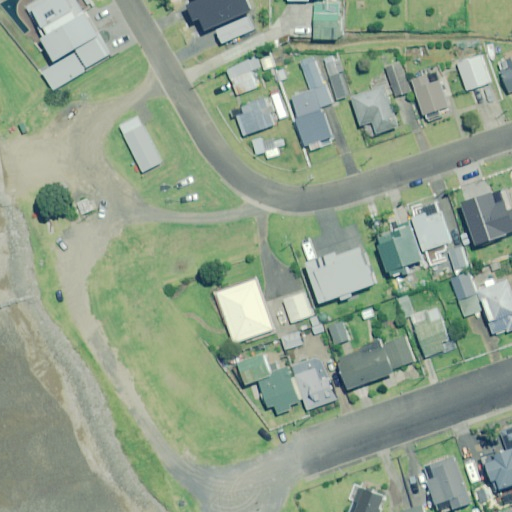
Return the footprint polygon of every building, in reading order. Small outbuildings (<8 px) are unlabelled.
[(87,16),(79,1),(78,0),(36,0),(28,5),(45,38),(42,40),(53,61),(41,68),(52,89),(114,56),(103,36),(91,14),(87,16)] [(204,0),(205,0),(211,0),(224,27),(250,15),(242,0),(204,0)] [(281,1),(272,0),(271,17),(280,18),(281,1)] [(340,39),(341,2),(316,1),(314,38),(340,39)] [(344,70),(337,53),(322,59),(339,100),(349,96),(339,72),(344,70)] [(492,82),(483,54),(459,62),(469,90),(492,82)] [(263,66),(259,56),(230,68),(241,94),(258,87),(252,71),(263,66)] [(275,67),(272,56),(262,59),(265,70),(275,67)] [(325,84),(316,56),(302,61),(311,90),(292,96),(307,146),(313,144),(315,149),(324,147),(336,143),(325,106),(334,104),(327,83),(325,84)] [(511,58),(500,63),(511,93),(511,92),(511,58)] [(412,91),(401,62),(386,68),(397,96),(412,91)] [(287,68),(276,72),(279,82),(290,79),(287,68)] [(451,106),(439,71),(414,80),(426,115),(451,106)] [(401,126),(387,86),(353,98),(362,125),(367,123),(372,136),(401,126)] [(246,135),(276,124),(272,111),(277,110),(270,91),(248,99),(253,112),(239,117),(246,135)] [(163,162),(139,115),(120,125),(144,172),(163,162)] [(266,151),(263,138),(254,141),(257,154),(266,151)] [(280,145),(267,149),(270,160),(283,156),(280,145)] [(510,217),(504,197),(482,204),(489,224),(510,217)] [(94,210),(89,198),(78,203),(84,215),(94,210)] [(453,242),(438,199),(412,208),(432,266),(442,263),(439,254),(449,251),(447,244),(453,242)] [(482,224),(474,199),(459,204),(468,229),(482,224)] [(429,270),(412,225),(376,238),(392,283),(429,270)] [(507,256),(495,225),(469,235),(481,266),(507,256)] [(379,283),(366,247),(341,256),(339,252),(306,264),(320,304),(344,296),(345,300),(355,296),(354,292),(379,283)] [(463,248),(450,252),(455,269),(468,265),(463,248)] [(458,276),(452,278),(465,316),(483,309),(468,267),(456,271),(458,276)] [(485,280),(488,288),(478,291),(495,335),(509,329),(510,332),(511,331),(511,287),(509,280),(497,284),(494,277),(485,280)] [(276,329),(258,279),(219,292),(237,342),(276,329)] [(313,315),(303,289),(284,296),(293,322),(313,315)] [(409,297),(398,302),(404,318),(415,314),(409,297)] [(451,340),(439,307),(413,316),(428,357),(447,350),(444,343),(451,340)] [(321,316),(311,319),(315,333),(325,330),(321,316)] [(351,339),(344,320),(329,325),(336,345),(351,339)] [(304,344),(301,332),(283,337),(286,349),(304,344)] [(416,362),(407,337),(386,345),(384,339),(369,344),(370,348),(338,360),(348,390),(397,373),(395,369),(416,362)] [(276,360),(270,362),(267,353),(240,363),(247,385),(261,380),(273,413),(303,402),(290,365),(280,368),(276,360)] [(338,399),(323,357),(295,366),(309,409),(338,399)] [(511,425),(508,427),(511,439),(511,450),(484,460),(491,483),(500,480),(503,489),(511,486),(511,425)] [(447,511),(473,502),(456,456),(424,469),(439,511),(447,511)] [(382,511),(388,497),(355,484),(349,499),(354,502),(350,511),(382,511)]
